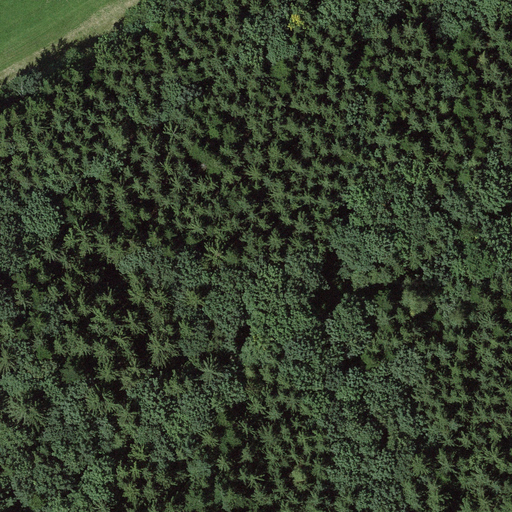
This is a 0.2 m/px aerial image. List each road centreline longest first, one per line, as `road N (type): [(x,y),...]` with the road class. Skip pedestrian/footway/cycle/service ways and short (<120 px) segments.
road 1 (track): [(511,222),(259,349),(43,511)]
road 2 (track): [(259,349),(165,381),(0,375)]
